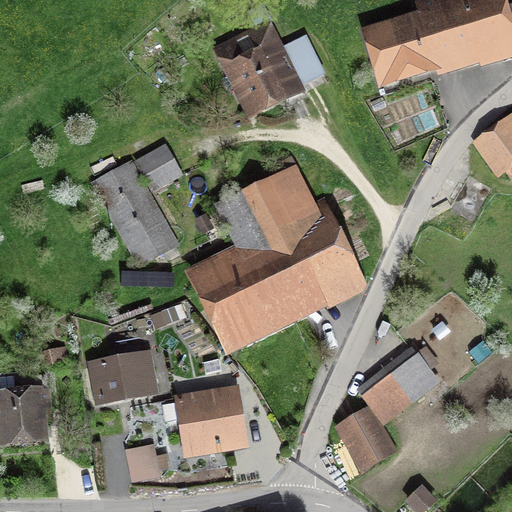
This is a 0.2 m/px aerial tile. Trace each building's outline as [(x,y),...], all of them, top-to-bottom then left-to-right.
[(420,0),(415,2),(419,14),(361,30),(380,96),(385,95),(384,89),(437,74),(438,79),(511,57),(511,5),(507,7),(505,0),(420,0)] [(325,74),(306,37),(284,48),(271,21),(213,50),(249,122),(307,94),(303,85),(325,74)] [(387,106),(383,98),(370,105),(374,113),(387,106)] [(511,115),(473,143),(498,179),(505,174),(511,183),(511,115)] [(406,121),(409,128),(414,126),(411,118),(406,121)] [(90,184),(138,270),(180,247),(150,195),(184,177),(165,144),(132,163),(131,161),(90,184)] [(226,359),(369,291),(326,201),(316,206),(292,156),(265,169),(269,179),(214,206),(234,248),(185,272),(226,359)] [(149,317),(154,332),(188,319),(182,304),(149,317)] [(139,329),(147,327),(145,319),(137,321),(139,329)] [(137,329),(113,334),(117,354),(140,349),(137,329)] [(171,343),(179,351),(184,346),(177,338),(171,343)] [(64,347),(42,352),(45,367),(68,363),(64,347)] [(417,353),(413,348),(356,392),(384,428),(441,385),(431,372),(440,365),(426,347),(417,353)] [(96,409),(159,397),(150,352),(87,363),(96,409)] [(249,451),(239,387),(175,397),(176,405),(160,408),(163,425),(178,423),(184,461),(249,451)] [(0,450),(50,446),(47,413),(53,413),(51,389),(0,392),(0,450)] [(367,407),(332,428),(362,476),(397,455),(367,407)] [(125,451),(132,485),(160,479),(159,472),(171,470),(168,454),(156,456),(153,445),(125,451)] [(423,488),(407,503),(414,511),(428,511),(437,504),(423,488)]
